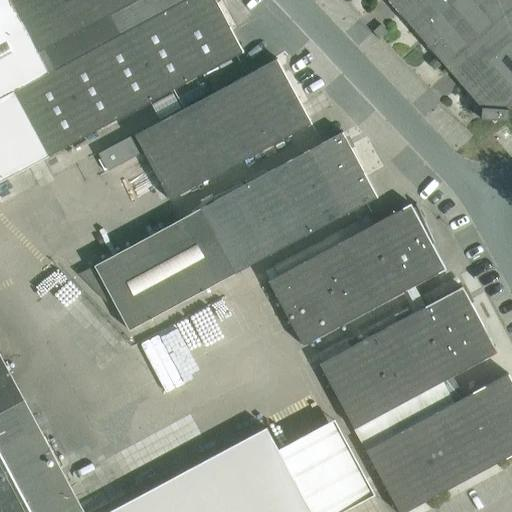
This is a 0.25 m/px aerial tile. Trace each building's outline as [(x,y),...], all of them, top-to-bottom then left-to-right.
[(46,49),(21,0),(0,0),(0,98),(14,91),(56,69),(46,49)] [(49,156),(237,56),(244,52),(215,0),(184,0),(56,69),(14,91),(49,156)] [(21,0),(46,49),(136,0),(21,0)] [(56,69),(184,0),(136,0),(46,49),(56,69)] [(483,0),(387,0),(429,47),(483,0)] [(446,67),(511,9),(511,0),(483,0),(429,47),(446,67)] [(511,107),(511,9),(446,67),(482,108),(481,119),(509,121),(510,110),(511,107)] [(388,31),(383,25),(381,24),(373,31),(380,38),(388,31)] [(170,200),(294,133),(312,124),(277,59),(135,135),(143,151),(170,200)] [(0,182),(49,156),(14,91),(0,98),(0,182)] [(236,273),(364,204),(378,197),(343,132),(201,208),(236,273)] [(143,151),(135,135),(99,154),(108,170),(143,151)] [(411,204),(375,224),(269,281),(303,346),(407,290),(412,301),(420,296),(415,286),(446,269),(433,244),(434,245),(435,245),(417,203),(416,204),(417,207),(413,208),(411,204)] [(236,273),(201,208),(78,274),(106,303),(112,300),(128,331),(236,273)] [(420,296),(412,301),(418,311),(320,364),(355,429),(443,381),(449,392),(458,387),(452,376),(499,352),(495,346),(494,346),(462,286),(426,306),(420,296)] [(458,387),(449,392),(454,403),(366,450),(398,511),(407,511),(511,455),(511,379),(509,373),(464,398),(458,387)] [(454,403),(449,392),(443,381),(355,429),(366,450),(454,403)] [(311,511),(267,428),(109,511),(311,511)] [(0,511),(83,511),(78,501),(69,506),(60,488),(69,484),(44,437),(3,459),(0,452),(0,511)]
